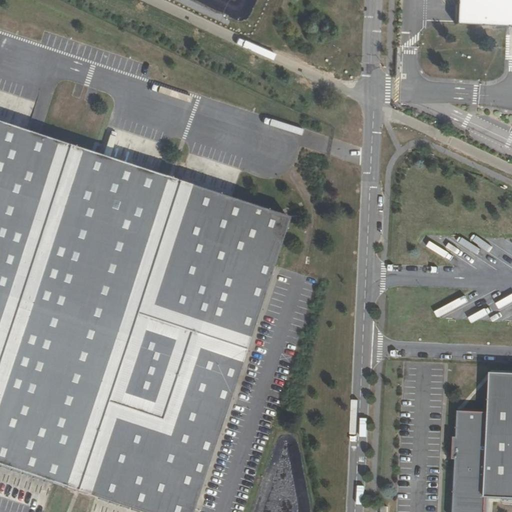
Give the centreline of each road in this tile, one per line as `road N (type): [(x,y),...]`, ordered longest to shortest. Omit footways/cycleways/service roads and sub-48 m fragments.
road 1 (unclassified): [(355,511),(372,102)]
road 2 (residential): [(150,0),(372,102)]
road 3 (residential): [(372,102),(511,171)]
